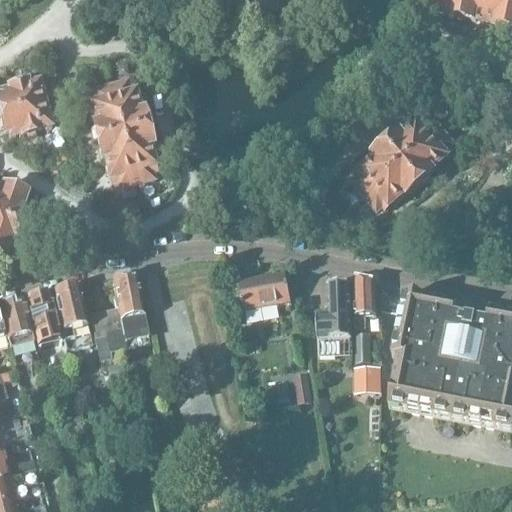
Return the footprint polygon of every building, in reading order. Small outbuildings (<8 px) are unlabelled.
[(278,1),(277,0),(235,0),(235,4),(249,7),(248,12),(273,17),(276,1),(278,1)] [(445,0),(444,5),(442,5),(439,17),(449,19),(449,20),(462,23),(466,0),(445,0)] [(489,0),(466,0),(462,23),(475,25),(475,24),(484,26),(489,0)] [(511,0),(489,0),(484,26),(494,28),(494,29),(506,31),(511,0)] [(27,86),(8,91),(8,92),(0,94),(0,120),(45,107),(39,84),(27,87),(27,86)] [(109,89),(122,139),(147,132),(143,114),(141,115),(135,94),(133,95),(132,91),(129,91),(127,84),(109,89)] [(61,89),(52,91),(54,102),(55,103),(64,101),(63,100),(61,89)] [(89,102),(90,106),(88,107),(94,127),(92,128),(97,146),(122,139),(109,89),(90,94),(92,101),(89,102)] [(55,103),(58,115),(67,112),(64,101),(55,103)] [(51,131),(45,107),(0,120),(0,121),(4,137),(7,136),(9,142),(20,139),(21,140),(40,135),(39,134),(51,131)] [(58,115),(61,126),(70,124),(67,112),(58,115)] [(400,136),(386,148),(403,168),(442,134),(430,120),(424,124),(422,122),(418,125),(417,124),(401,137),(400,136)] [(147,132),(122,139),(135,189),(154,184),(152,176),(156,175),(154,171),(156,171),(150,150),(152,149),(147,132)] [(442,134),(403,168),(420,187),(434,176),(432,174),(449,160),(448,159),(451,156),(449,154),(455,149),(442,134)] [(117,194),(135,189),(122,139),(97,146),(102,163),(104,163),(109,183),(110,183),(111,187),(115,186),(117,194)] [(364,201),(403,168),(386,148),(372,160),(373,161),(357,175),(358,176),(355,179),(357,182),(351,187),(364,201)] [(420,187),(403,168),(364,201),(377,216),(382,211),(384,214),(388,211),(389,212),(405,198),(406,199),(420,187)] [(0,221),(18,227),(23,213),(21,213),(27,197),(3,189),(1,194),(0,194),(0,221)] [(148,201),(140,204),(142,213),(151,210),(148,201)] [(140,204),(131,206),(133,215),(142,213),(140,204)] [(13,241),(18,227),(0,221),(0,253),(6,256),(12,241),(13,241)] [(44,226),(40,235),(48,238),(52,229),(44,226)] [(40,235),(37,244),(45,247),(48,238),(40,235)] [(94,242),(85,244),(87,254),(96,251),(94,242)] [(407,244),(398,243),(396,252),(405,254),(407,244)] [(85,244),(76,247),(78,256),(87,254),(85,244)] [(416,246),(407,244),(405,254),(414,256),(416,246)] [(423,258),(425,248),(416,246),(414,256),(423,258)] [(78,256),(76,247),(67,249),(70,258),(78,256)] [(432,259),(434,250),(425,248),(423,258),(432,259)] [(126,354),(149,349),(142,311),(135,280),(130,281),(129,276),(115,279),(113,282),(112,282),(116,303),(113,303),(115,313),(118,312),(126,354)] [(238,286),(243,317),(291,308),(285,278),(238,286)] [(353,283),(355,335),(366,335),(366,322),(376,322),(375,287),(353,283)] [(66,354),(91,348),(89,340),(87,331),(78,290),(73,291),(71,288),(65,290),(63,293),(52,296),(64,345),(66,354)] [(328,320),(317,321),(318,344),(329,343),(330,344),(352,343),(350,288),(326,288),(328,316),(328,320)] [(38,352),(60,346),(58,336),(49,294),(25,299),(35,341),(38,352)] [(389,412),(494,433),(511,436),(511,318),(490,314),(487,326),(455,320),(457,308),(404,298),(401,316),(401,318),(396,341),(392,362),(399,363),(389,412)] [(2,308),(0,308),(0,315),(10,354),(32,348),(21,303),(10,306),(8,304),(2,305),(2,308)] [(110,357),(126,354),(118,312),(115,313),(89,318),(95,343),(94,343),(99,366),(111,363),(110,357)] [(371,369),(370,339),(355,339),(356,369),(371,369)] [(107,368),(110,381),(125,377),(123,365),(107,368)] [(354,372),(354,399),(378,398),(378,372),(354,372)] [(308,380),(295,382),(299,408),(312,406),(308,380)] [(0,437),(20,433),(18,424),(0,428),(0,437)] [(20,433),(0,437),(0,459),(4,459),(1,448),(31,441),(28,430),(20,433)] [(4,459),(0,459),(0,482),(9,480),(34,474),(32,465),(7,471),(4,459)] [(20,491),(37,487),(35,477),(0,486),(0,509),(16,505),(23,503),(20,491)] [(245,511),(243,502),(197,510),(197,511),(245,511)] [(25,511),(23,503),(16,505),(0,509),(0,511),(43,511),(41,511),(25,511)]
